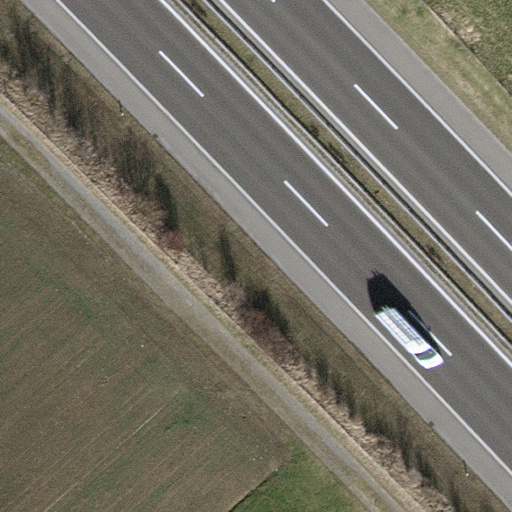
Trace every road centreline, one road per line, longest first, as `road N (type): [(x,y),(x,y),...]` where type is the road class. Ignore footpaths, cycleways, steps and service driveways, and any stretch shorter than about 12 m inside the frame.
road 1 (motorway): [(105,0),(511,423)]
road 2 (track): [(388,511),(0,120)]
road 3 (motorway): [(511,247),(274,0)]
